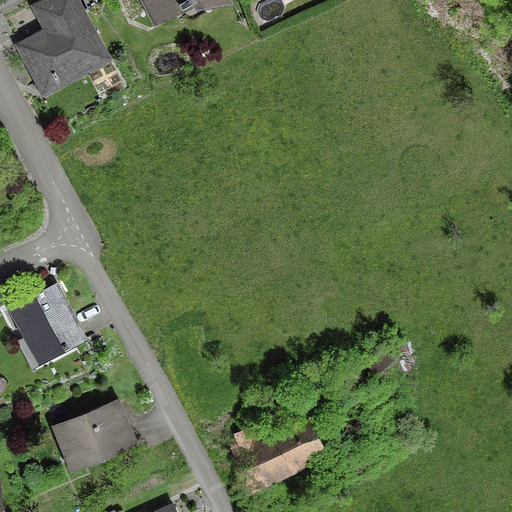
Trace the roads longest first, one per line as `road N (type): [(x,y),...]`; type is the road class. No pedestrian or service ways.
road 1 (residential): [(78,235),(222,511)]
road 2 (residential): [(0,89),(78,235)]
